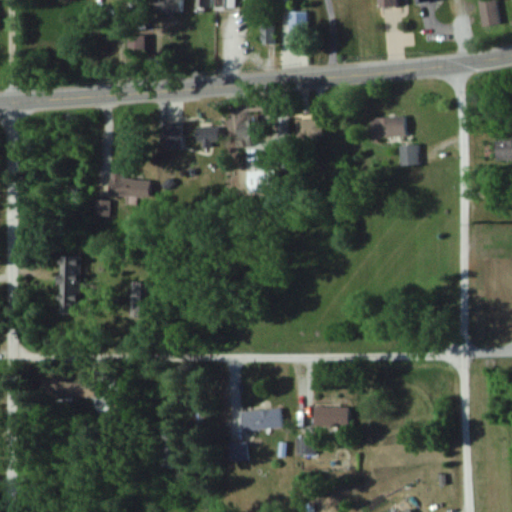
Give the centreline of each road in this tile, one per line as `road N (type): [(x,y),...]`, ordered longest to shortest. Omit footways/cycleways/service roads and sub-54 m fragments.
road 1 (secondary): [(0,102),(454,65),(511,52)]
road 2 (residential): [(7,511),(6,0)]
road 3 (residential): [(511,353),(9,366)]
road 4 (residential): [(467,511),(463,139),(454,65)]
